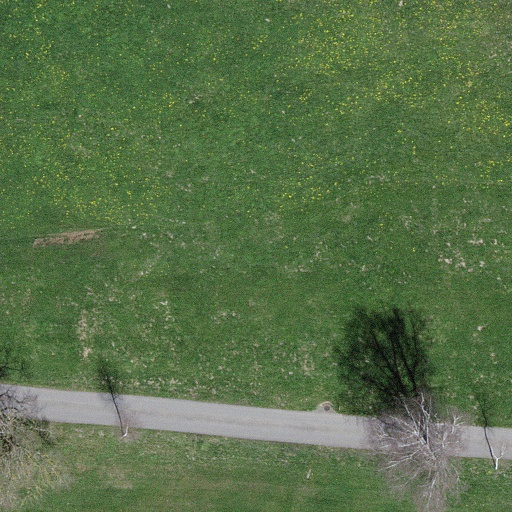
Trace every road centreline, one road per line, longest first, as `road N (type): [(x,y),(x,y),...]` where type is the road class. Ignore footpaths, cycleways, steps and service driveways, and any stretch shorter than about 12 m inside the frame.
road 1 (track): [(0,255),(169,245),(384,210),(511,199)]
road 2 (unclassified): [(511,443),(0,393)]
